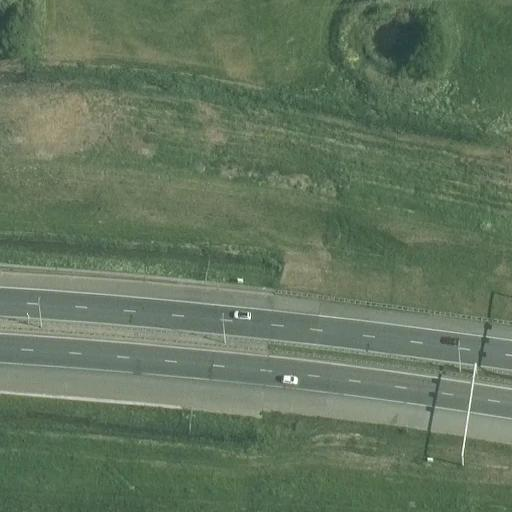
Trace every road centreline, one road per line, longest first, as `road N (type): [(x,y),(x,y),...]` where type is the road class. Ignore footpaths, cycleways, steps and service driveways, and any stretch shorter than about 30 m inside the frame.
road 1 (motorway): [(0,348),(364,384),(511,409)]
road 2 (motorway): [(511,355),(0,299)]
